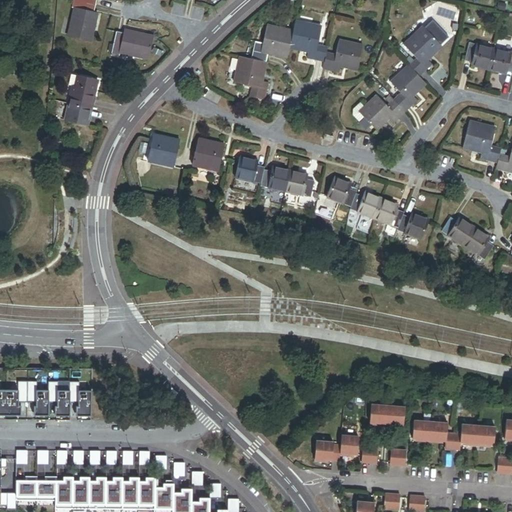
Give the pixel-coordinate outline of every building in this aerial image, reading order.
[(95,6),(72,1),(71,8),(73,8),(93,13),(95,6)] [(97,13),(93,13),(73,8),(67,37),(89,42),(91,31),(93,31),(97,13)] [(320,27),(294,21),(292,32),(288,49),(306,53),(305,59),(323,63),(325,53),(327,48),(316,46),(320,27)] [(288,49),(292,32),(266,26),(262,44),(255,42),(251,60),(265,63),(267,55),(286,58),(288,49)] [(416,59),(408,66),(418,77),(431,65),(427,60),(440,47),(422,28),(403,46),(416,59)] [(141,34),(123,30),(123,34),(118,54),(147,60),(152,39),(141,36),(141,34)] [(123,34),(115,32),(111,55),(118,56),(118,54),(123,34)] [(325,53),(323,63),(321,70),(338,73),(339,67),(357,71),(362,46),(338,41),(335,55),(325,53)] [(488,70),(493,49),(468,44),(464,61),(471,63),(470,66),(488,70)] [(511,53),(493,49),(488,70),(506,75),(507,72),(511,73),(511,53)] [(265,63),(251,60),(239,57),(233,84),(251,88),(249,98),(264,101),(268,83),(261,82),(265,63)] [(418,77),(408,66),(390,83),(400,94),(393,100),(405,112),(416,101),(412,97),(425,85),(418,77)] [(97,81),(76,77),(74,87),(95,92),(97,81)] [(91,109),(95,92),(74,87),(71,86),(67,103),(91,109)] [(241,92),(237,98),(241,101),(246,94),(241,92)] [(405,112),(393,100),(387,106),(377,96),(364,108),(359,113),(364,118),(376,131),(388,119),(393,123),(405,112)] [(91,109),(67,103),(63,121),(87,126),(91,109)] [(359,113),(364,108),(360,103),(352,110),(352,116),(359,123),(364,118),(359,113)] [(468,123),(462,148),(481,153),(479,159),(497,164),(499,155),(500,149),(490,146),(494,129),(468,123)] [(179,141),(152,135),(147,162),(173,167),(179,141)] [(197,139),(191,166),(218,172),(223,145),(197,139)] [(511,145),(509,157),(499,155),(497,164),(495,170),(511,173),(511,145)] [(260,184),(263,170),(263,168),(256,166),(257,162),(238,158),(235,175),(234,178),(260,184)] [(270,172),(263,170),(260,184),(259,186),(285,192),(289,172),(271,168),(270,172)] [(307,175),(289,172),(285,192),(309,197),(313,181),(306,180),(307,175)] [(333,179),(326,198),(350,207),(355,194),(356,192),(349,189),(351,185),(333,179)] [(355,194),(350,207),(350,209),(373,219),(380,200),(363,193),(362,197),(355,194)] [(398,206),(380,200),(373,219),(397,228),(402,215),(403,213),(396,210),(398,206)] [(409,218),(402,215),(397,228),(396,231),(420,240),(427,223),(428,221),(410,214),(409,218)] [(449,218),(440,232),(463,246),(474,228),(458,218),(455,222),(449,218)] [(474,228),(463,246),(484,259),(492,246),(487,242),(489,238),(474,228)] [(0,416),(22,416),(22,403),(35,403),(35,416),(51,416),(51,404),(55,404),(55,417),(71,417),(71,404),(77,404),(77,417),(92,417),(92,391),(79,391),(79,383),(71,383),(71,391),(58,391),(58,382),(50,382),(50,391),(36,391),(36,382),(20,382),(20,391),(0,390),(0,416)] [(388,408),(372,406),(370,425),(380,426),(380,424),(387,425),(388,408)] [(405,409),(388,408),(387,425),(393,425),(393,427),(403,428),(405,409)] [(431,424),(414,422),(413,440),(419,440),(419,442),(430,442),(431,424)] [(447,425),(431,424),(430,442),(440,443),(440,442),(446,442),(446,449),(453,450),(454,435),(447,435),(447,425)] [(477,446),(478,427),(462,426),(461,436),(454,435),(453,450),(460,450),(461,443),(467,444),(467,445),(477,446)] [(495,428),(478,427),(477,446),(487,447),(487,445),(494,446),(495,428)] [(358,438),(341,436),(340,446),(340,456),(350,457),(350,455),(357,456),(358,438)] [(333,443),(316,442),(314,461),(325,462),(325,460),(339,462),(340,456),(340,446),(333,446),(333,443)] [(370,448),(363,448),(361,463),(369,464),(370,448)] [(378,449),(370,448),(369,464),(377,464),(378,449)] [(399,451),(391,450),(390,465),(397,466),(399,451)] [(28,465),(28,451),(17,451),(17,465),(25,465),(28,465)] [(49,465),(49,451),(38,451),(38,465),(45,465),(49,465)] [(67,465),(67,451),(58,451),(57,465),(65,465),(67,465)] [(84,465),(84,451),(74,451),(74,465),(82,465),(84,465)] [(100,465),(101,451),(91,451),(90,465),(99,465),(100,465)] [(117,465),(117,452),(107,451),(107,465),(115,465),(117,465)] [(406,451),(399,451),(397,466),(405,467),(406,451)] [(133,465),(133,452),(124,452),(123,465),(131,465),(133,465)] [(150,465),(150,452),(140,452),(140,465),(148,465),(150,465)] [(167,470),(167,456),(156,456),(156,470),(165,470),(167,470)] [(506,459),(498,458),(497,474),(505,474),(506,459)] [(7,460),(0,459),(0,506),(7,506),(7,510),(16,510),(17,501),(17,494),(1,493),(1,469),(7,469),(7,460)] [(185,477),(185,463),(174,463),(174,477),(183,477),(185,477)] [(203,486),(203,472),(193,472),(192,486),(201,486),(203,486)] [(64,478),(57,478),(56,501),(56,503),(73,503),(74,478),(74,475),(63,474),(64,478)] [(80,479),(74,478),(73,503),(90,503),(90,478),(90,475),(80,475),(80,479)] [(96,478),(90,478),(90,503),(106,504),(107,479),(107,475),(97,475),(96,478)] [(113,479),(107,479),(106,504),(123,504),(123,479),(124,475),(113,475),(113,479)] [(130,479),(123,479),(123,504),(140,504),(140,479),(140,475),(130,475),(130,479)] [(146,479),(140,479),(140,504),(155,504),(156,504),(156,485),(156,475),(146,475),(146,479)] [(26,480),(17,480),(17,494),(17,501),(37,501),(37,477),(26,477),(26,480)] [(57,478),(37,477),(37,501),(56,501),(57,478)] [(164,485),(156,485),(156,504),(155,504),(154,508),(173,508),(175,508),(175,491),(175,481),(164,481),(164,485)] [(182,491),(175,491),(175,508),(173,508),(172,511),(192,511),(193,499),(193,487),(182,487),(182,491)] [(392,496),(385,495),(383,511),(391,511),(392,496)] [(200,500),(193,499),(192,511),(211,511),(211,496),(200,496),(200,500)] [(398,511),(400,497),(392,496),(391,511),(397,511),(398,511)] [(416,511),(418,498),(410,498),(408,511),(416,511)] [(423,511),(425,499),(418,498),(416,511),(423,511)] [(372,511),(374,504),(357,503),(356,511),(372,511)]
